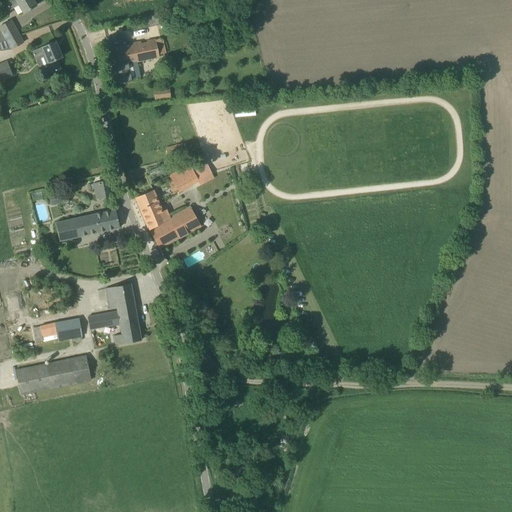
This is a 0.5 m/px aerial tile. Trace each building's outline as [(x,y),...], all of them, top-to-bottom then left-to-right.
[(23,13),(36,5),(32,0),(12,0),(6,4),(9,10),(18,5),(23,13)] [(163,15),(147,19),(149,26),(165,23),(163,15)] [(0,42),(6,40),(19,35),(11,20),(0,26),(0,42)] [(238,21),(229,23),(231,34),(240,32),(238,21)] [(163,38),(155,39),(126,44),(124,34),(105,38),(115,85),(131,81),(130,79),(140,77),(136,61),(159,56),(158,54),(166,53),(163,38)] [(6,40),(11,49),(23,42),(19,35),(6,40)] [(44,54),(48,63),(51,71),(60,68),(56,59),(61,57),(55,41),(41,47),(41,48),(32,52),(34,58),(44,54)] [(0,81),(13,76),(6,61),(0,63),(0,81)] [(170,89),(153,90),(154,100),(170,99),(170,89)] [(234,116),(254,115),(253,106),(233,107),(234,116)] [(168,160),(187,155),(185,143),(165,148),(168,160)] [(199,184),(213,177),(207,165),(193,172),(189,165),(169,176),(177,192),(197,181),(199,184)] [(109,197),(106,180),(93,183),(96,200),(109,197)] [(68,201),(66,189),(48,193),(51,205),(68,201)] [(159,249),(159,248),(179,238),(200,227),(189,206),(169,218),(165,210),(161,211),(153,190),(135,198),(149,230),(159,249)] [(115,210),(112,210),(55,223),(59,241),(119,228),(115,210)] [(115,345),(141,340),(130,284),(105,288),(109,309),(116,308),(117,312),(87,317),(89,329),(119,324),(121,334),(113,336),(115,345)] [(78,319),(55,323),(39,326),(40,327),(33,328),(36,342),(57,339),(58,341),(82,336),(78,319)] [(91,381),(85,355),(15,370),(20,395),(91,381)]
